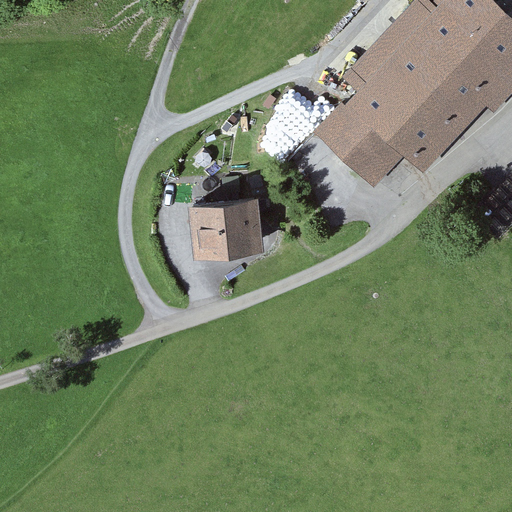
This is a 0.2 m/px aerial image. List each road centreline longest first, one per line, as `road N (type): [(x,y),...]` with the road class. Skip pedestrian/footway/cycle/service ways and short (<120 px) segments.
road 1 (unclassified): [(170,327),(266,298),(371,247),(511,123)]
road 2 (track): [(193,0),(132,172),(128,244),(170,327)]
road 3 (unclassified): [(170,327),(0,381)]
